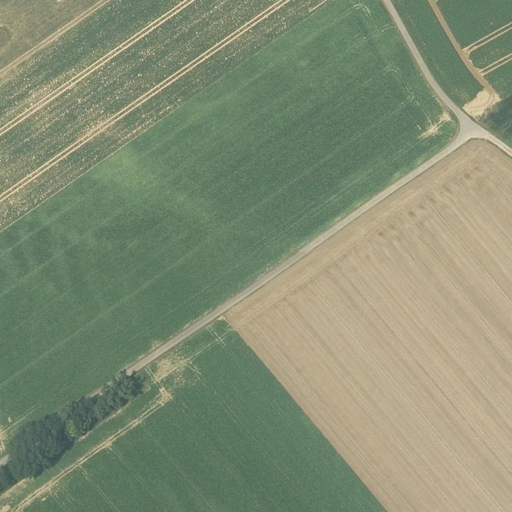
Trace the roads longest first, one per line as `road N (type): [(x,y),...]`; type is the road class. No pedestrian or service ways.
road 1 (track): [(0,465),(470,132)]
road 2 (track): [(470,132),(429,81),(385,0)]
